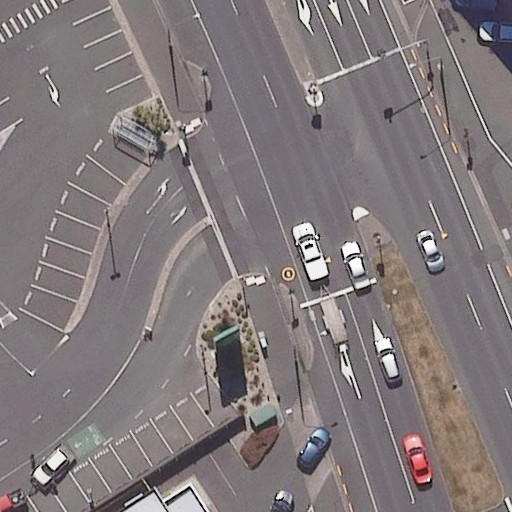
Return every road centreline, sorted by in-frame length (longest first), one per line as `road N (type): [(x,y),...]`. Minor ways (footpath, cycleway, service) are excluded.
road 1 (secondary): [(417,511),(304,170),(232,0)]
road 2 (secondary): [(331,0),(430,204),(511,407)]
